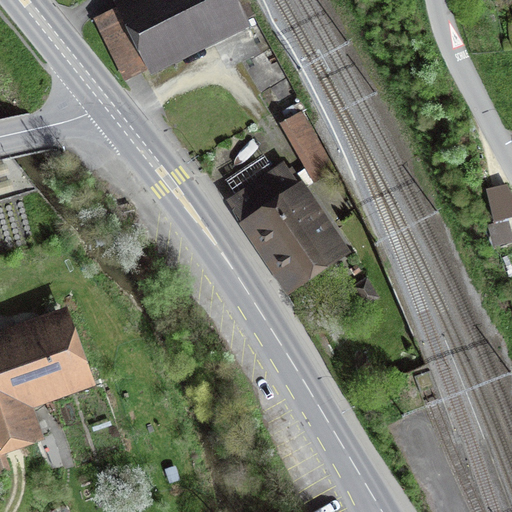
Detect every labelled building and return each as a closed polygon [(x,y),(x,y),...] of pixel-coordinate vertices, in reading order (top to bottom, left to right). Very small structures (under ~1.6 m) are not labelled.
[(220,0),(107,0),(101,3),(138,78),(235,30),(220,0)] [(302,113),(286,122),(316,177),(332,168),(302,113)] [(273,173),(237,197),(293,281),(334,252),(303,206),(308,203),(283,165),(272,172),(273,173)] [(366,280),(353,288),(364,305),(377,297),(366,280)] [(66,321),(0,345),(0,468),(9,466),(4,452),(43,438),(30,403),(89,381),(66,321)]
